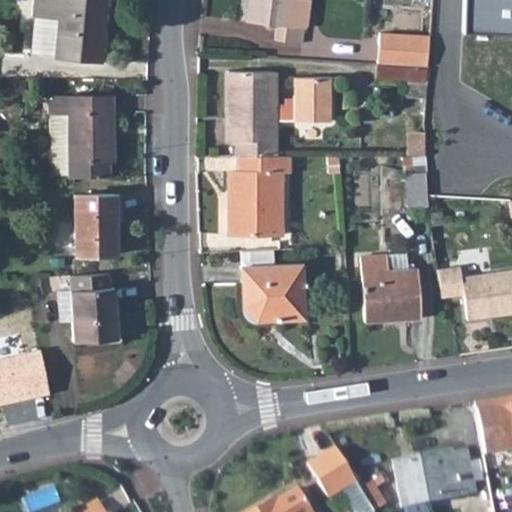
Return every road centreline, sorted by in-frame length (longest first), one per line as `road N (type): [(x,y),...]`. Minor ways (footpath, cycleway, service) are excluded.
road 1 (residential): [(182,380),(171,0)]
road 2 (secondary): [(220,411),(511,371)]
road 3 (secondary): [(0,454),(141,428)]
